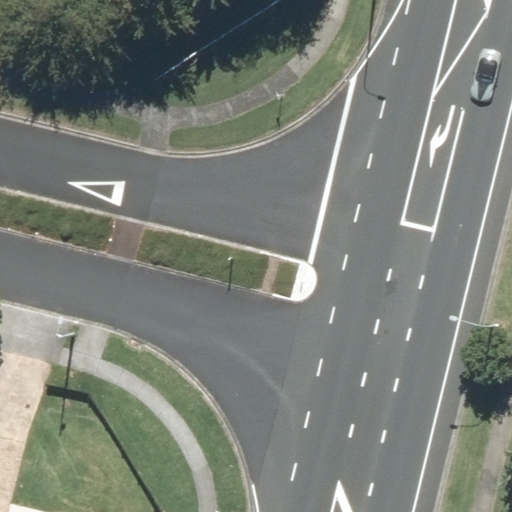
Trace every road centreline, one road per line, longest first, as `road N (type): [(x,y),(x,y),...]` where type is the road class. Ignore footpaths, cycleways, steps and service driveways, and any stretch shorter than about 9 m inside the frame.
road 1 (residential): [(0,153),(205,204),(402,230)]
road 2 (residential): [(366,376),(283,333),(0,261)]
road 3 (secondary): [(402,230),(459,0)]
road 4 (secondary): [(366,376),(402,230)]
road 5 (secondary): [(333,511),(366,376)]
